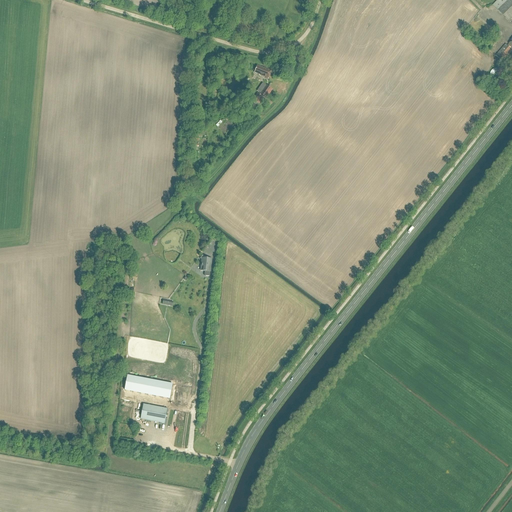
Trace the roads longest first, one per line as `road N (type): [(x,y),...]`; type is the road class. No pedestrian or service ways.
road 1 (primary): [(220,511),(264,417),(511,104)]
road 2 (track): [(511,148),(294,420),(249,511)]
road 3 (unclassified): [(81,0),(264,52),(299,40),(320,0)]
